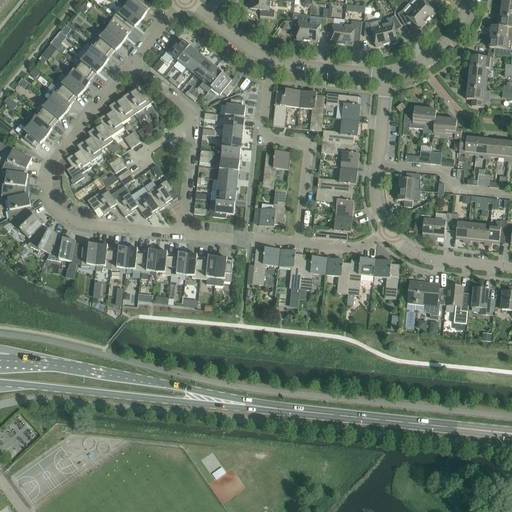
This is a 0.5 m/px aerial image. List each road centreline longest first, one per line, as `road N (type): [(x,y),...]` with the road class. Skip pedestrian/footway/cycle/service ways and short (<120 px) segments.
road 1 (unclassified): [(181,233),(77,224),(60,217),(46,188),(50,163),(134,65)]
road 2 (secondary): [(511,434),(245,405)]
road 3 (secondary): [(245,405),(0,359)]
road 4 (secondary): [(0,384),(245,405)]
road 5 (unclassified): [(298,244),(308,153),(301,143),(265,136),(269,62)]
road 6 (residential): [(511,195),(457,189),(446,170),(377,166)]
road 7 (residential): [(511,269),(417,257),(387,232)]
